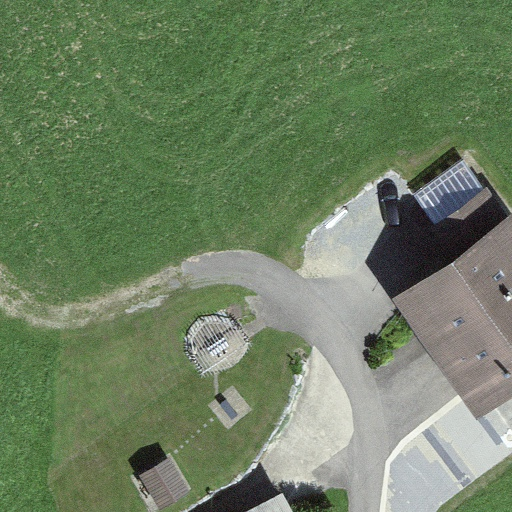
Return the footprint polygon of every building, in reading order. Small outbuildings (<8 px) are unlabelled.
[(416,192),(438,220),(488,181),(466,154),(416,192)] [(493,186),(446,219),(464,245),(511,212),(493,186)] [(471,403),(511,374),(511,232),(506,223),(398,295),(471,403)] [(145,471),(160,503),(190,489),(175,457),(145,471)] [(233,511),(246,506),(234,483),(178,511),(233,511)] [(304,511),(291,489),(251,511),(304,511)]
